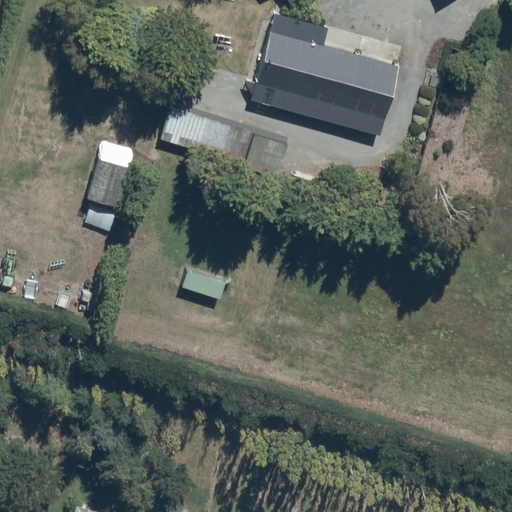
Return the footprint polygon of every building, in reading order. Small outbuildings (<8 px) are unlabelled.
[(328,25),(271,9),(252,74),(258,76),(252,97),(377,133),(399,58),(325,37),(328,25)] [(266,171),(280,128),(171,93),(161,125),(168,127),(165,138),(266,171)] [(227,259),(200,252),(194,275),(220,283),(227,259)] [(196,348),(202,327),(165,316),(159,337),(196,348)] [(119,511),(80,501),(76,511),(119,511)]
